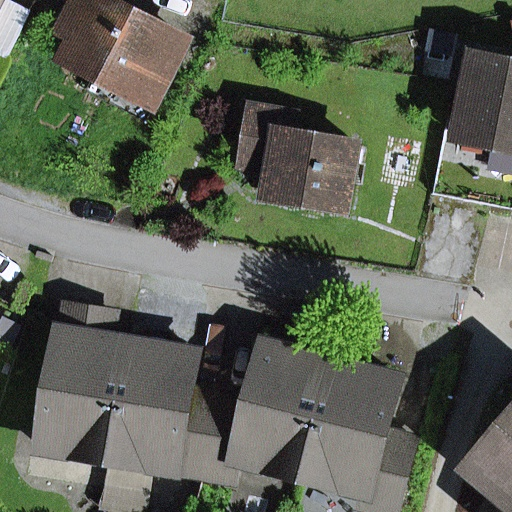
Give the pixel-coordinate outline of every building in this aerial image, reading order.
[(0,0),(0,52),(9,57),(32,11),(8,0),(0,0)] [(101,71),(91,91),(146,119),(187,41),(108,0),(75,0),(60,30),(77,39),(69,55),(101,71)] [(485,148),(487,141),(511,145),(511,62),(477,55),(475,62),(465,60),(458,94),(468,96),(460,135),(466,136),(464,144),(485,148)] [(274,172),(270,198),(347,210),(357,146),(293,136),(297,117),(253,109),(248,142),(278,147),(274,172)] [(243,167),(274,172),(278,147),(248,142),(243,167)] [(83,457),(85,445),(111,449),(113,450),(131,343),(113,340),(98,337),(102,313),(68,308),(44,450),(83,457)] [(98,337),(113,340),(118,316),(102,313),(98,337)] [(142,455),(140,465),(207,477),(221,398),(192,393),(199,354),(131,343),(113,450),(115,450),(142,455)] [(277,471),(279,460),(306,467),(307,467),(334,362),(269,345),(254,404),(221,398),(207,477),(235,481),(240,462),(277,471)] [(365,509),(378,511),(397,511),(416,440),(387,432),(400,379),(334,362),(307,467),(309,468),(336,475),(332,486),(369,496),(365,509)] [(511,424),(473,470),(505,497),(511,488),(511,424)] [(82,459),(109,464),(111,449),(85,445),(83,457),(82,459)] [(140,465),(142,455),(115,450),(112,465),(139,469),(140,465)] [(276,474),(302,481),(306,467),(279,460),(277,471),(276,474)] [(332,486),(336,475),(309,468),(305,482),(331,489),(332,486)]
